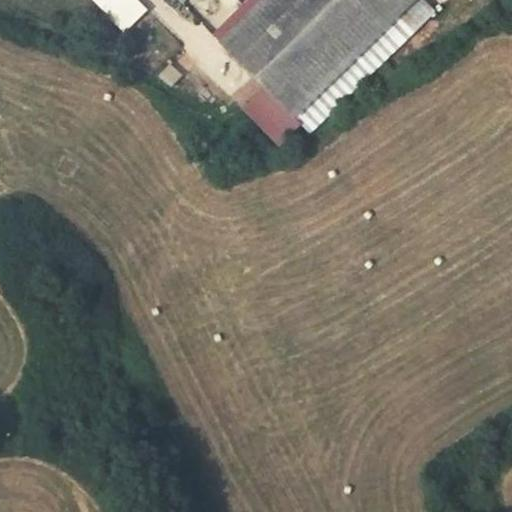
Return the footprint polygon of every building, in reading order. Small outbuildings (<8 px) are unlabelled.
[(93,0),(108,15),(123,0),(93,0)] [(150,20),(129,0),(123,0),(108,15),(132,39),(150,20)] [(267,0),(222,44),(264,87),(296,120),(417,0),(267,0)] [(417,0),(296,120),(264,87),(237,113),(278,145),(300,123),(310,134),(446,0),(417,0)] [(145,30),(126,49),(135,58),(154,39),(145,30)]
